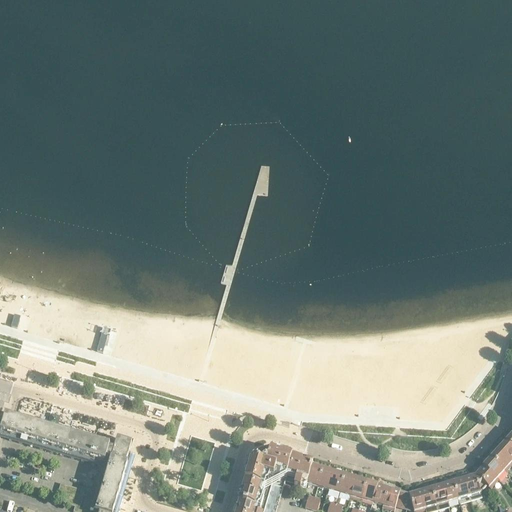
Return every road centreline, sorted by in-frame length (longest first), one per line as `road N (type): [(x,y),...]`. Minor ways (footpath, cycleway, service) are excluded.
road 1 (residential): [(511,379),(502,413),(465,453),(413,473),(252,433),(224,511)]
road 2 (residential): [(159,431),(19,388)]
